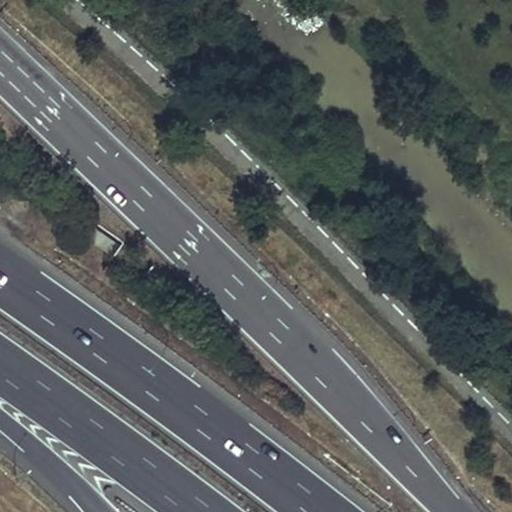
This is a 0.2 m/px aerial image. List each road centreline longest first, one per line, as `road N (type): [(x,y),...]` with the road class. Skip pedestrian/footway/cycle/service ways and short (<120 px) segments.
road 1 (motorway): [(455,511),(0,57)]
road 2 (motorway): [(315,511),(0,280)]
road 3 (motorway): [(0,363),(195,511)]
road 4 (motorway): [(0,421),(97,511)]
